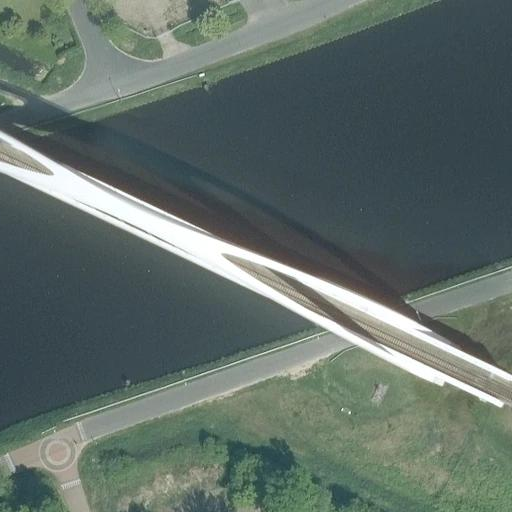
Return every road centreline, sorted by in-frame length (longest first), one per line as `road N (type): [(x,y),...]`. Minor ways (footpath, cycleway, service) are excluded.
road 1 (tertiary): [(511,279),(226,378),(0,469)]
road 2 (tertiary): [(114,86),(339,0)]
